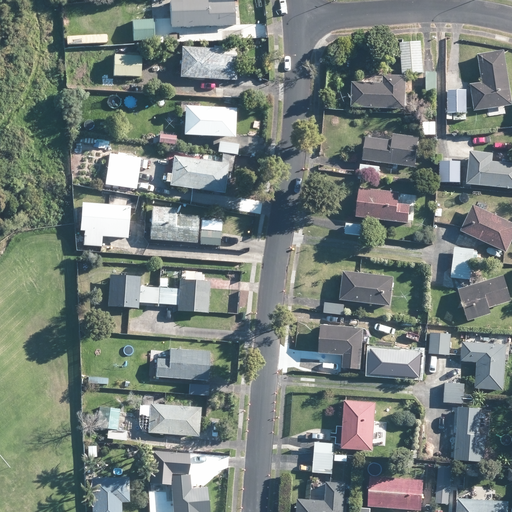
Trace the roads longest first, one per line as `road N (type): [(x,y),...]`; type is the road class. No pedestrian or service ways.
road 1 (residential): [(298,20),(255,511)]
road 2 (residential): [(298,20),(434,8),(511,20)]
